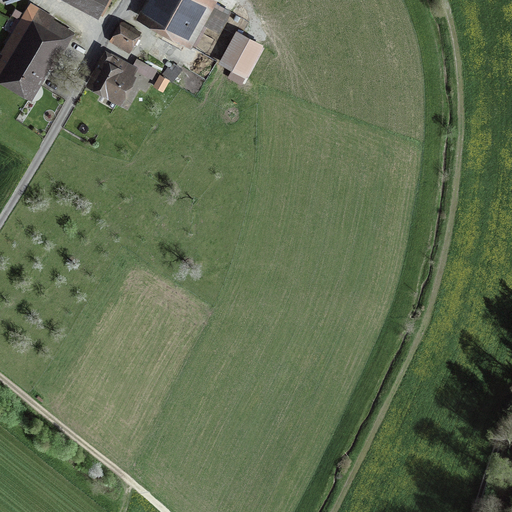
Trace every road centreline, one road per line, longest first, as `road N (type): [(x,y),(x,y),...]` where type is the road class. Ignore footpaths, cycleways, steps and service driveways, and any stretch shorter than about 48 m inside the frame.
road 1 (track): [(330,511),(442,255),(462,91),(445,0)]
road 2 (unclassified): [(0,222),(126,0)]
road 3 (track): [(0,378),(159,511)]
